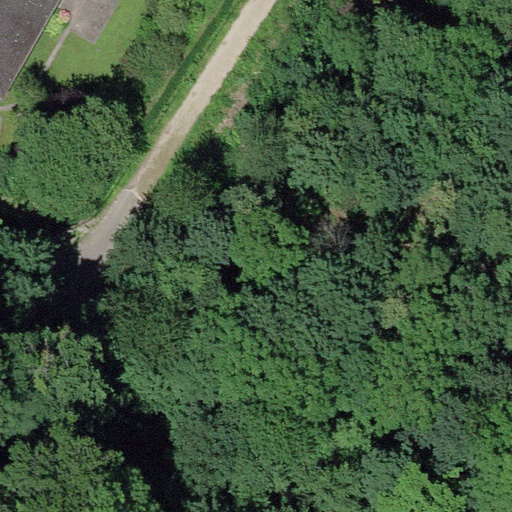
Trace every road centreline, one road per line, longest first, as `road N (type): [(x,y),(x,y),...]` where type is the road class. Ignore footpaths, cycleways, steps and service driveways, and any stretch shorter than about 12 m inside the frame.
road 1 (track): [(257,0),(68,285)]
road 2 (track): [(0,498),(62,338)]
road 3 (residential): [(0,251),(68,285),(62,338)]
